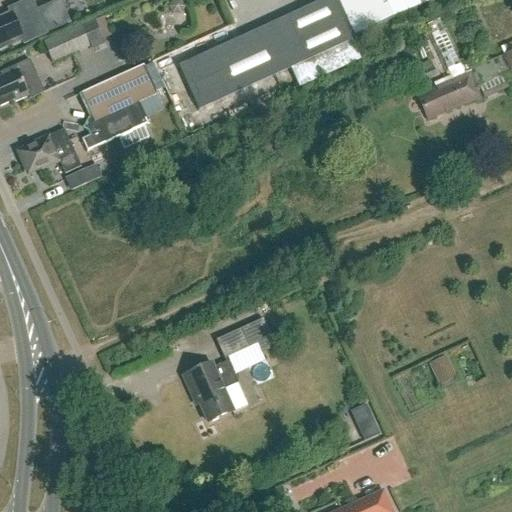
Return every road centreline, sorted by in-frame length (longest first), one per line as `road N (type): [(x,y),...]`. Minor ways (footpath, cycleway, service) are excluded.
road 1 (tertiary): [(53,511),(50,350),(8,261)]
road 2 (tertiary): [(8,261),(27,377),(21,511)]
road 3 (unknown): [(364,445),(203,511)]
